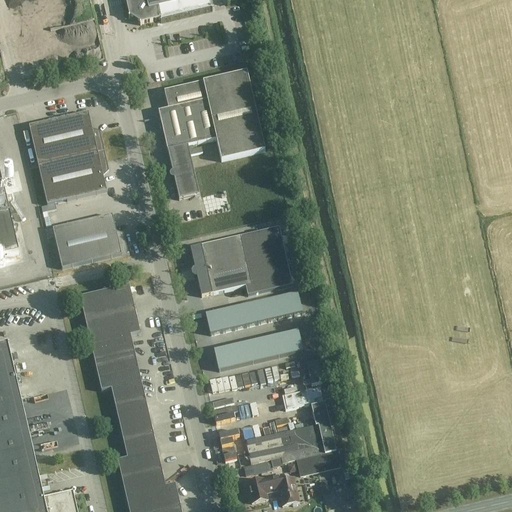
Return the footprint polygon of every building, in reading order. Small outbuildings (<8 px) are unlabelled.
[(125,0),(129,18),(129,19),(129,20),(130,18),(140,25),(140,26),(141,25),(161,21),(159,10),(200,0),(125,0)] [(192,147),(216,142),(221,163),(265,153),(247,74),(164,93),(168,111),(158,113),(161,123),(159,126),(160,130),(163,131),(172,174),(171,175),(170,176),(170,178),(170,180),(172,181),(174,181),(179,202),(199,197),(188,148),(189,148),(190,151),(189,152),(191,157),(203,154),(201,149),(193,151),(192,147)] [(56,210),(55,205),(107,193),(102,174),(109,172),(104,153),(106,152),(104,152),(99,132),(93,134),(88,114),(29,128),(47,207),(42,208),(43,213),(56,210)] [(0,175),(0,259),(19,255),(0,175)] [(112,217),(53,231),(62,271),(130,255),(130,254),(128,255),(123,235),(117,237),(112,217)] [(278,230),(240,238),(201,247),(190,250),(195,270),(193,270),(191,273),(192,277),(195,279),(197,279),(202,299),(213,296),(212,296),(246,288),(248,297),(292,287),(278,230)] [(129,287),(80,299),(101,393),(111,391),(127,460),(117,463),(128,511),(181,511),(175,486),(165,488),(131,337),(140,335),(129,287)] [(297,296),(205,317),(210,337),(302,316),(297,296)] [(298,334),(214,353),(218,373),(302,354),(298,334)] [(208,338),(209,344),(225,340),(223,335),(208,338)] [(74,511),(71,496),(44,502),(8,346),(8,345),(7,345),(7,346),(0,347),(0,511),(74,511)] [(251,467),(266,464),(281,461),(282,467),(297,463),(301,479),(340,470),(325,405),(323,405),(320,390),(311,392),(282,398),(285,413),(314,406),(314,408),(311,408),(316,428),(246,444),(251,467)] [(241,404),(240,398),(225,401),(227,407),(241,404)] [(269,473),(267,464),(251,468),(253,476),(269,473)] [(268,502),(266,496),(279,493),(282,509),(292,507),(292,508),(293,508),(297,507),(298,506),(297,505),(300,505),(294,480),(285,482),(283,476),(247,485),(252,506),(268,502)]
